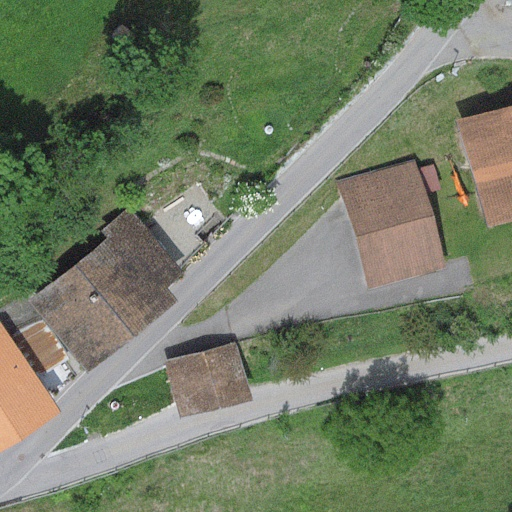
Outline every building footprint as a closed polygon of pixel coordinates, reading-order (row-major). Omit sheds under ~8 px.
[(511,103),(453,120),(482,226),(511,218),(511,103)] [(412,162),(336,184),(366,291),(443,270),(412,162)] [(104,238),(25,300),(82,371),(173,299),(162,286),(180,273),(128,207),(98,231),(104,238)] [(0,417),(12,437),(55,410),(0,323),(0,417)] [(234,345),(164,361),(176,416),(246,400),(234,345)] [(0,444),(12,437),(0,417),(0,444)]
